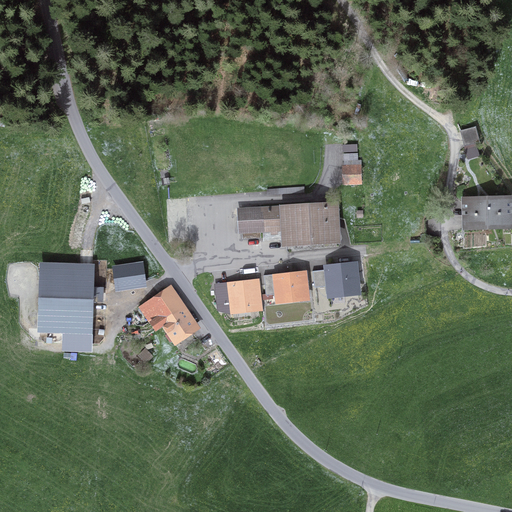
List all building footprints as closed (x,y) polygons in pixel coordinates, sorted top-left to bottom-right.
[(475,128),(461,131),(465,145),(479,142),(475,128)] [(476,146),(466,149),(469,158),(479,155),(476,146)] [(360,168),(344,169),(345,182),(361,181),(360,168)] [(488,226),(511,225),(510,199),(497,199),(497,203),(487,203),(488,226)] [(488,226),(487,203),(477,203),(477,200),(464,200),(465,226),(488,226)] [(335,206),(239,211),(240,231),(286,229),(287,243),(337,240),(335,206)] [(82,261),(39,260),(37,330),(93,332),(94,300),(103,300),(104,285),(93,285),(94,250),(82,250),(82,261)] [(355,265),(327,268),(327,270),(313,271),(314,287),(329,286),(330,295),(358,292),(355,265)] [(312,298),(308,267),(265,273),(266,284),(272,284),(275,302),(312,298)] [(259,276),(215,283),(219,314),(264,308),(259,276)] [(127,280),(106,294),(115,308),(137,293),(127,280)] [(194,327),(167,288),(140,307),(155,330),(166,323),(177,339),(194,327)]
